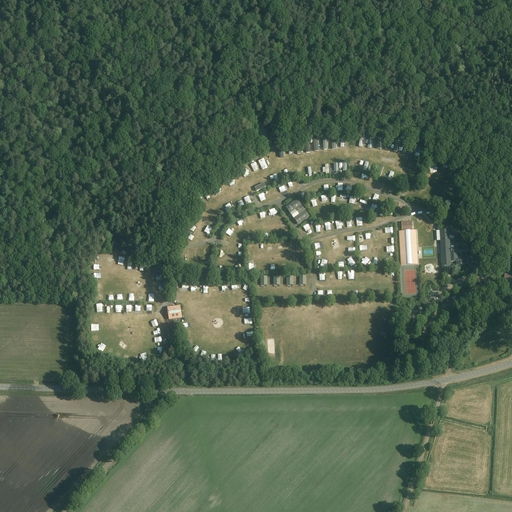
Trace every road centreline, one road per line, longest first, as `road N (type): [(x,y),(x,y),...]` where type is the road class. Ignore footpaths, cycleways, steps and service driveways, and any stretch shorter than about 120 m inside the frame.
road 1 (track): [(0,238),(242,80),(343,37),(478,8)]
road 2 (tertiary): [(446,379),(392,389),(168,391)]
road 3 (tertiary): [(168,391),(0,387)]
road 4 (unclassified): [(63,511),(168,391)]
road 5 (unclassified): [(402,511),(446,379)]
